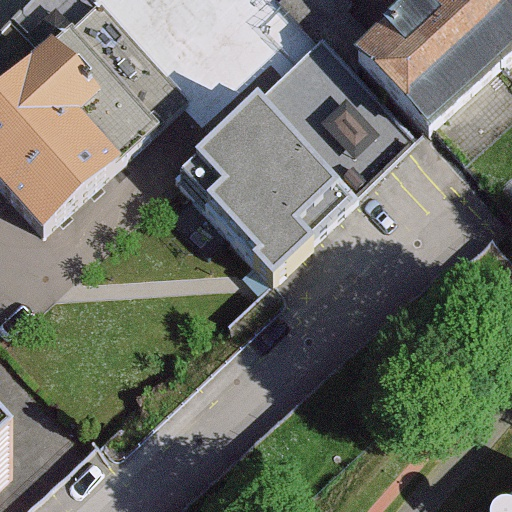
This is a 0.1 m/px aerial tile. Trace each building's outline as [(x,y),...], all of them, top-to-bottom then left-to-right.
[(273,0),(286,14),(300,0),(273,0)] [(511,0),(434,0),(373,61),(339,27),(321,45),(440,163),(511,91),(511,0)] [(321,45),(202,160),(310,267),(426,152),(321,45)] [(51,70),(0,112),(0,198),(48,255),(141,176),(51,70)] [(442,280),(197,511),(317,511),(511,325),(511,282),(488,257),(453,291),(442,280)] [(0,468),(0,502),(17,488),(0,468)]
